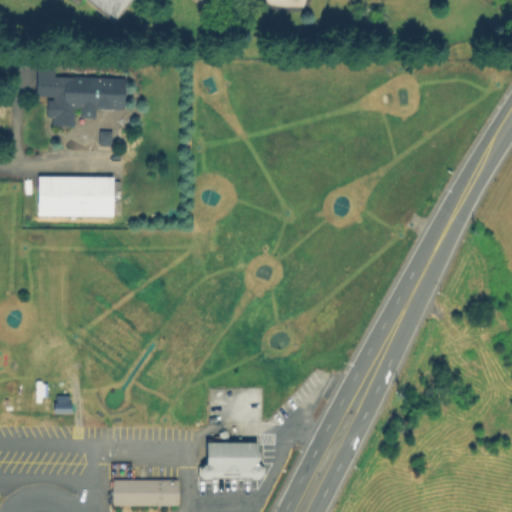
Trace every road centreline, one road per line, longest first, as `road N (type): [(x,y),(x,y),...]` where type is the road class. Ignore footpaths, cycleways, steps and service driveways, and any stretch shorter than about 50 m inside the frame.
road 1 (primary): [(511,119),(364,388)]
road 2 (primary): [(364,388),(338,405),(283,511)]
road 3 (primary): [(313,511),(363,417),(364,388)]
